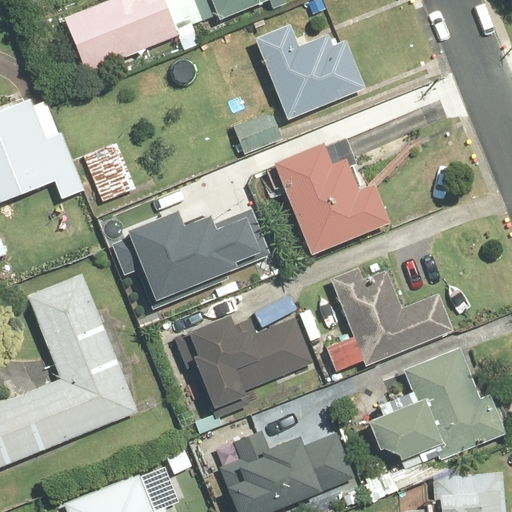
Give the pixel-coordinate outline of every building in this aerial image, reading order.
[(164,0),(105,0),(64,16),(86,72),(179,35),(164,0)] [(211,0),(218,18),(267,0),(269,0),(273,8),(288,3),(286,0),(211,0)] [(290,23),(254,37),(287,118),(367,87),(348,39),(334,45),(329,33),(299,44),(290,23)] [(30,98),(0,109),(0,201),(55,180),(62,199),(85,190),(63,132),(46,138),(30,98)] [(264,106),(224,125),(238,157),(279,138),(264,106)] [(325,140),(273,161),(309,253),(390,221),(375,182),(360,188),(347,156),(333,162),(325,140)] [(114,144),(79,157),(97,202),(132,189),(114,144)] [(124,231),(155,299),(274,247),(254,203),(213,221),(208,211),(184,221),(178,208),(124,231)] [(358,266),(330,278),(353,336),(326,347),(335,371),(363,360),(365,365),(456,328),(441,291),(402,307),(386,268),(363,277),(358,266)] [(61,378),(0,401),(0,466),(139,414),(85,272),(28,294),(61,378)] [(231,316),(174,337),(204,420),(251,403),(246,388),(315,363),(298,317),(256,332),(251,317),(234,323),(231,316)] [(386,466),(435,447),(439,457),(506,431),(490,392),(478,396),(459,347),(404,368),(417,402),(368,420),(386,466)] [(240,459),(221,467),(238,511),(277,511),(276,507),(354,478),(337,432),(303,445),(300,436),(269,448),(261,430),(233,441),(240,459)] [(139,472),(64,503),(67,511),(168,511),(166,506),(154,510),(139,472)] [(435,507),(404,509),(404,511),(506,511),(503,473),(433,480),(435,507)]
